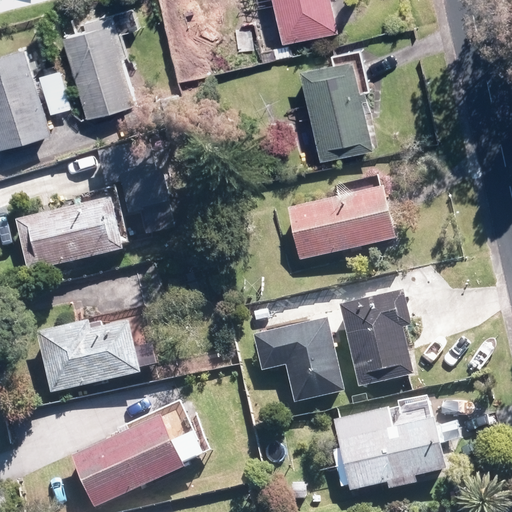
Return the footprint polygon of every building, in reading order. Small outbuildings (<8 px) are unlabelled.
[(282,0),(289,36),(345,25),(340,0),(282,0)] [(70,23),(92,118),(128,110),(132,128),(157,122),(131,9),(70,23)] [(34,27),(0,35),(0,122),(5,143),(61,129),(56,109),(79,103),(69,66),(45,72),(34,27)] [(364,51),(307,63),(326,156),(383,144),(364,51)] [(139,144),(104,153),(112,183),(132,178),(140,208),(148,206),(153,226),(182,219),(163,147),(141,153),(139,144)] [(80,202),(22,216),(35,270),(139,244),(136,233),(149,230),(146,218),(141,219),(138,208),(128,210),(121,181),(77,192),(80,202)] [(397,182),(297,205),(309,256),(409,234),(397,182)] [(417,286),(349,300),(366,381),(423,369),(413,325),(425,323),(417,286)] [(340,309),(259,328),(268,367),(296,360),(305,398),(357,386),(340,309)] [(97,314),(42,328),(58,392),(152,369),(150,362),(169,357),(165,338),(146,343),(140,315),(100,325),(97,314)] [(399,403),(340,417),(357,487),(394,478),(396,485),(423,479),(422,473),(459,464),(447,411),(403,421),(399,403)] [(174,410),(82,453),(105,501),(195,459),(194,456),(217,445),(207,424),(185,434),(174,410)]
